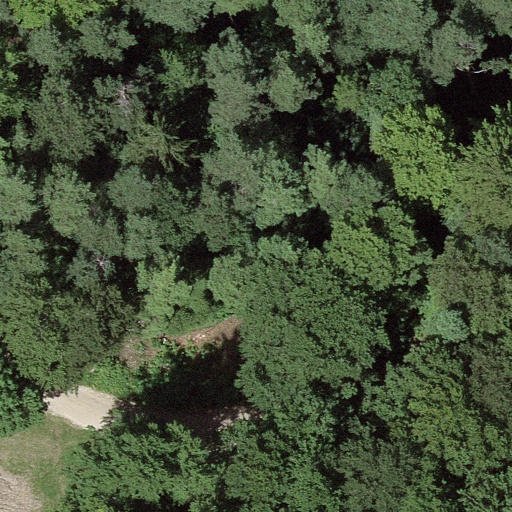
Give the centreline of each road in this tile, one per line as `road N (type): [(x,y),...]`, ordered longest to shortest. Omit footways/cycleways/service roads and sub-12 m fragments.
road 1 (track): [(511,360),(133,425)]
road 2 (track): [(252,511),(236,491),(133,425)]
road 3 (track): [(133,425),(72,407),(0,371)]
